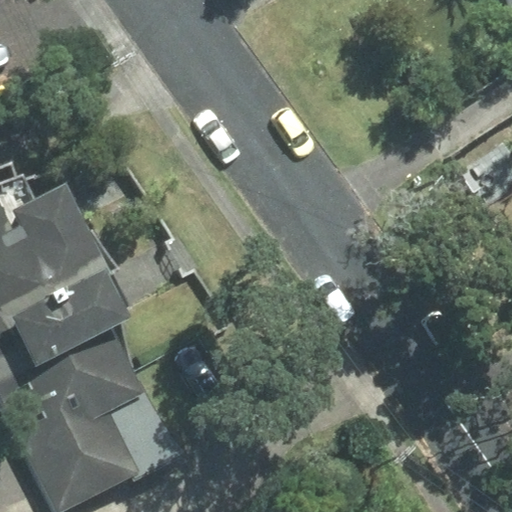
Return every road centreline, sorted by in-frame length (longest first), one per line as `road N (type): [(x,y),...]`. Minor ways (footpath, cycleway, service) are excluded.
road 1 (residential): [(170,0),(511,503)]
road 2 (unknown): [(199,42),(0,132)]
